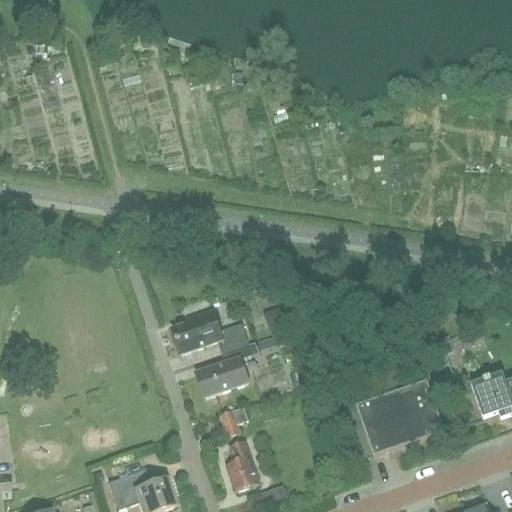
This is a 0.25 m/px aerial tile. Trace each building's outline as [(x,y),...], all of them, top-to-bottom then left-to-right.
[(259,115),(258,86),(233,87),(234,116),(259,115)] [(442,144),(464,145),(465,112),(443,111),(442,144)] [(275,310),(266,314),(271,329),(281,326),(275,310)] [(437,314),(427,318),(437,348),(451,343),(441,313),(437,314)] [(190,326),(173,332),(182,357),(218,344),(222,356),(249,348),(242,327),(219,334),(213,315),(188,324),(190,326)] [(225,367),(197,377),(206,401),(249,386),(241,362),(258,356),(255,346),(249,348),(222,356),(225,367)] [(502,376),(472,387),(484,423),(486,423),(486,422),(498,417),(501,424),(504,423),(503,422),(511,419),(511,382),(505,385),(502,376)] [(357,408),(374,459),(445,435),(428,384),(357,408)] [(465,387),(457,390),(463,406),(470,403),(465,387)] [(244,410),(220,418),(228,441),(241,437),(238,428),(249,424),(244,410)] [(244,446),(231,450),(237,465),(228,468),(238,496),(259,488),(244,446)] [(138,477),(146,474),(145,473),(109,486),(118,511),(120,511),(138,506),(140,511),(167,511),(176,509),(167,483),(143,491),(138,477)] [(283,488),(259,497),(264,511),(288,502),(283,488)]
